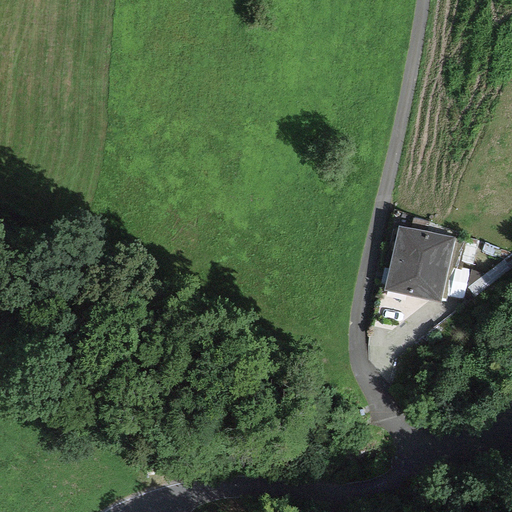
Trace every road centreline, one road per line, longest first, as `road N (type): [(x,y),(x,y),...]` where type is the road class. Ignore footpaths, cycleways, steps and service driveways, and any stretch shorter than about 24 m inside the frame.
road 1 (residential): [(445,448),(411,430),(371,386),(358,341),(381,169),(406,86),(419,0)]
road 2 (unclassified): [(405,476),(376,494),(254,485),(164,498)]
